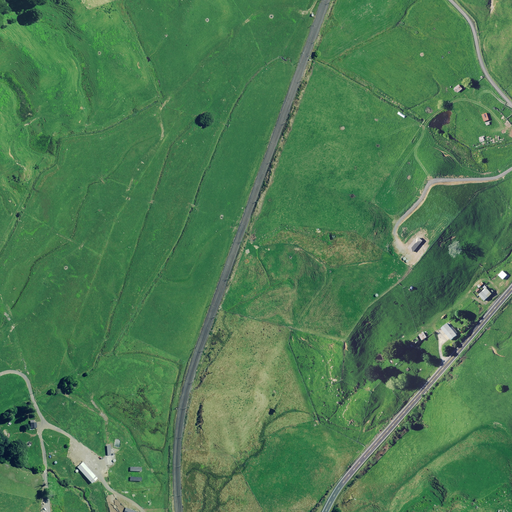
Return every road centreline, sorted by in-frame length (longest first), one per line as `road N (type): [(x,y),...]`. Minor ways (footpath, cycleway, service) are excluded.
road 1 (primary): [(325,511),(348,475),(511,288)]
road 2 (track): [(142,511),(106,485),(77,442),(46,427),(48,511)]
road 3 (unclassified): [(450,0),(473,22),(486,70),(511,103)]
